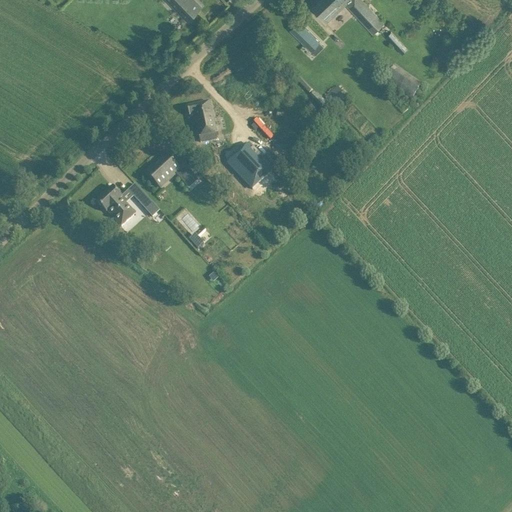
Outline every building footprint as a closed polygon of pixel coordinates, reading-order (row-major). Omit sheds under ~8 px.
[(167,0),(187,20),(201,7),(194,0),(167,0)] [(314,0),(310,4),(317,11),(327,21),(345,4),(373,34),(378,29),(351,0),(314,0)] [(351,0),(378,29),(384,23),(361,0),(351,0)] [(320,41),(300,19),(291,27),(312,49),(320,41)] [(402,53),(408,48),(391,31),(385,36),(402,53)] [(385,81),(412,100),(422,86),(395,66),(394,68),(389,65),(382,76),(387,79),(385,81)] [(300,77),(297,81),(309,94),(313,90),(300,77)] [(338,87),(326,98),(335,108),(347,97),(338,87)] [(315,92),(311,96),(322,108),(326,104),(315,92)] [(200,142),(218,139),(210,102),(187,107),(190,117),(195,115),(200,142)] [(266,162),(242,136),(221,155),(246,181),(266,162)] [(155,165),(147,173),(160,188),(168,180),(168,179),(176,172),(186,182),(194,175),(180,159),(179,160),(180,160),(175,165),(167,156),(156,166),(155,165)] [(129,191),(136,199),(152,217),(159,211),(143,192),(136,185),(129,191)] [(123,198),(113,187),(97,202),(107,213),(108,212),(121,227),(136,214),(122,199),(123,198)] [(173,238),(178,233),(169,224),(164,229),(173,238)] [(196,234),(190,240),(198,249),(204,244),(196,234)]
